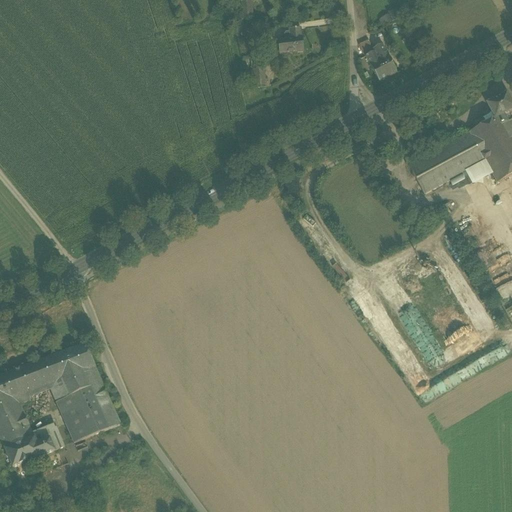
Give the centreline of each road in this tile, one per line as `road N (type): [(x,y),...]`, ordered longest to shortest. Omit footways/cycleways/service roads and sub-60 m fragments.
road 1 (primary): [(366,114),(72,271)]
road 2 (unclassified): [(72,271),(137,423),(202,511)]
road 3 (primary): [(511,34),(366,114)]
